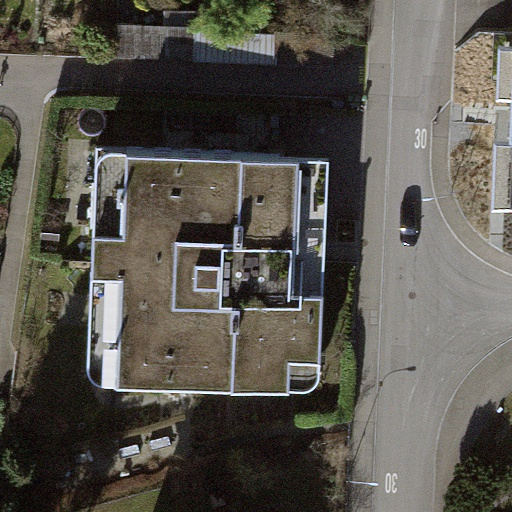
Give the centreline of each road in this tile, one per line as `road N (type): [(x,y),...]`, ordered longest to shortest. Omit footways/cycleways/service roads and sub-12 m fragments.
road 1 (residential): [(401,305),(413,0)]
road 2 (residential): [(393,511),(401,305)]
